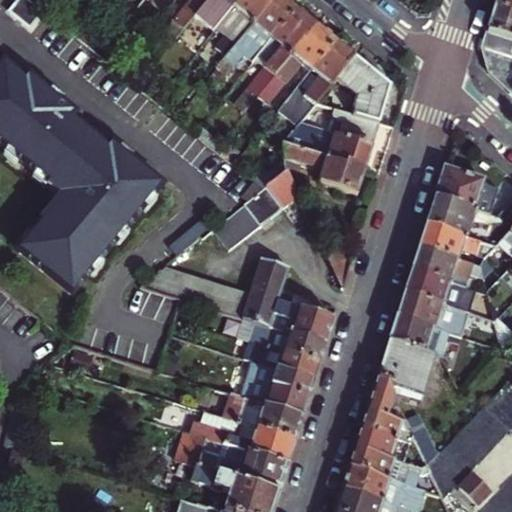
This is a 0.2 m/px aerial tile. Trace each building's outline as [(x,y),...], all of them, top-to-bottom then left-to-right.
[(177,0),(157,25),(168,34),(188,9),(195,0),(177,0)] [(195,0),(188,9),(199,17),(202,13),(211,21),(224,6),(229,0),(195,0)] [(229,0),(224,6),(233,13),(221,28),(205,48),(216,57),(258,6),(254,2),(255,0),(229,0)] [(258,6),(216,57),(225,64),(253,29),(263,37),(289,6),(281,0),(255,0),(254,2),(258,6)] [(511,0),(488,0),(487,3),(511,10),(511,0)] [(511,10),(487,3),(484,15),(480,27),(511,36),(511,10)] [(233,13),(224,6),(211,21),(221,28),(233,13)] [(300,15),(289,6),(263,37),(272,44),(256,63),(243,80),(254,88),(265,75),(282,52),(281,51),(294,34),(298,38),(310,23),(300,15)] [(303,68),(328,38),(319,30),(310,23),(298,38),(294,34),(281,51),(282,52),(265,75),(276,84),(294,62),(303,68)] [(511,36),(480,27),(476,38),(473,48),(478,66),(511,97),(511,36)] [(272,44),(263,37),(247,56),(256,63),(272,44)] [(330,74),(347,53),(337,45),(328,38),(303,68),(270,109),(289,124),(302,108),(310,98),(330,74)] [(347,53),(330,74),(348,89),(342,108),(346,109),(372,116),(383,82),(365,68),(347,53)] [(4,70),(0,75),(0,144),(63,196),(72,213),(30,263),(80,305),(168,198),(121,160),(118,164),(72,126),(75,122),(29,84),(25,88),(4,70)] [(318,101),(310,98),(302,108),(308,113),(318,101)] [(372,116),(346,109),(338,134),(327,131),(324,141),(285,130),(276,140),(320,153),(319,156),(338,161),(339,156),(358,162),(364,142),(372,116)] [(320,153),(276,140),(277,167),(288,171),(291,160),(316,168),(312,178),(349,190),(352,181),(358,162),(339,156),(338,161),(319,156),(320,153)] [(433,175),(427,193),(483,212),(496,173),(479,167),(480,165),(440,152),(433,175)] [(223,247),(289,193),(277,167),(254,185),(205,226),(223,247)] [(510,221),(511,218),(511,192),(492,215),(497,216),(510,221)] [(483,212),(427,193),(423,207),(418,222),(458,234),(463,219),(493,229),(497,216),(492,215),(483,212)] [(510,258),(511,255),(511,218),(510,221),(492,240),(510,258)] [(415,233),(411,244),(452,257),(456,246),(469,250),(473,239),(458,234),(418,222),(415,233)] [(331,237),(315,245),(334,285),(342,260),(331,237)] [(452,257),(411,244),(408,255),(404,267),(458,283),(465,261),(452,257)] [(254,321),(317,341),(325,314),(299,306),(283,302),(271,299),(282,264),(253,255),(243,291),(157,266),(134,285),(254,321)] [(491,278),(496,272),(478,255),(471,263),(480,289),(491,278)] [(502,266),(507,271),(511,276),(511,260),(510,258),(502,266)] [(496,272),(491,278),(496,282),(507,271),(502,266),(496,272)] [(458,283),(404,267),(400,278),(396,291),(456,309),(463,311),(470,287),(458,283)] [(456,309),(396,291),(393,302),(389,314),(437,329),(448,332),(456,309)] [(286,292),(283,302),(299,306),(302,297),(286,292)] [(463,311),(456,309),(448,332),(458,335),(463,318),(465,311),(463,311)] [(465,311),(463,318),(470,320),(473,314),(465,311)] [(382,335),(381,338),(428,354),(437,329),(389,314),(385,326),(382,335)] [(314,349),(317,341),(254,321),(249,339),(261,343),(311,358),(314,349)] [(511,328),(499,342),(498,344),(506,351),(511,345),(511,328)] [(414,399),(428,354),(381,338),(377,351),(372,366),(384,390),(414,399)] [(261,343),(256,360),(306,375),(309,366),(311,358),(261,343)] [(170,355),(155,351),(150,367),(165,372),(170,355)] [(237,375),(250,379),(300,394),(303,385),(306,375),(256,360),(243,356),(237,375)] [(365,388),(359,407),(397,418),(384,390),(372,366),(365,388)] [(232,393),(245,397),(250,379),(237,375),(232,393)] [(250,379),(245,397),(294,412),(297,403),(300,394),(250,379)] [(233,419),(287,436),(290,426),(294,412),(245,397),(232,393),(224,390),(222,397),(231,400),(229,407),(220,404),(217,414),(223,416),(233,419)] [(222,397),(220,404),(229,407),(231,400),(222,397)] [(9,407),(0,423),(0,442),(11,446),(29,412),(9,407)] [(357,416),(353,426),(409,443),(397,418),(359,407),(357,416)] [(233,419),(223,416),(219,429),(229,432),(233,419)] [(223,442),(280,460),(283,448),(287,436),(233,419),(229,432),(219,429),(187,419),(183,429),(216,439),(223,442)] [(350,436),(347,446),(402,463),(407,449),(412,451),(409,443),(353,426),(350,436)] [(223,442),(216,439),(210,456),(218,458),(223,442)] [(275,475),(280,460),(223,442),(218,458),(210,456),(177,447),(175,452),(160,447),(155,466),(175,472),(179,462),(205,470),(211,471),(270,489),(275,475)] [(344,454),(341,464),(396,481),(401,469),(416,473),(421,470),(402,463),(347,446),(344,454)] [(202,480),(205,470),(179,462),(175,472),(202,480)] [(396,481),(341,464),(337,476),(333,487),(404,509),(411,486),(396,481)] [(216,509),(225,511),(262,511),(264,507),(270,489),(211,471),(206,487),(221,492),(216,509)] [(470,476),(455,490),(474,509),(489,495),(470,476)] [(402,511),(404,509),(333,487),(330,497),(327,509),(337,511),(402,511)] [(212,511),(214,509),(177,497),(172,511),(212,511)]
